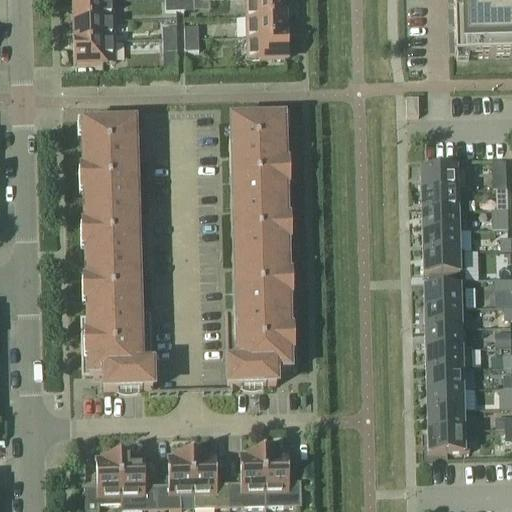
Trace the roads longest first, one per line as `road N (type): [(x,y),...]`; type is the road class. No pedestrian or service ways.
road 1 (residential): [(20,282),(16,0)]
road 2 (residential): [(194,426),(186,148)]
road 3 (residential): [(31,435),(194,426)]
road 4 (residential): [(31,435),(20,282)]
